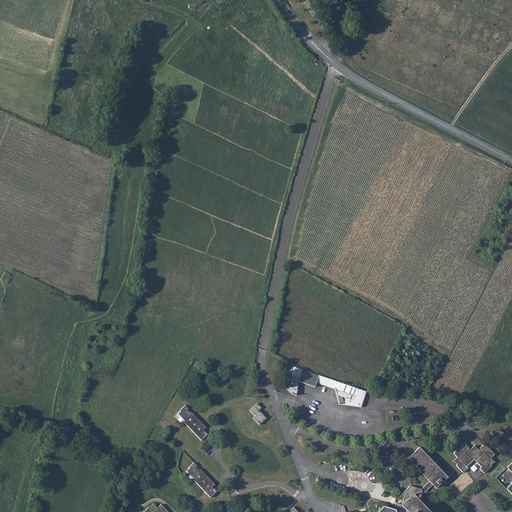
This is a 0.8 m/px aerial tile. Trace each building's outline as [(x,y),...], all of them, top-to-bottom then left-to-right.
[(346,385),(303,370),(292,366),(286,385),(295,389),(297,385),(296,384),(297,382),(315,388),(317,384),(339,391),(338,396),(345,398),(344,405),(361,408),(366,391),(346,385)] [(255,403),(248,410),(253,416),(251,418),(257,424),(264,418),(257,410),(259,408),(255,403)] [(179,411),(176,414),(182,420),(181,422),(200,441),(206,434),(202,429),(204,427),(183,405),(178,410),(179,411)] [(456,456),(452,460),(462,471),(467,466),(466,465),(473,458),(481,465),(479,467),(483,471),(494,461),(489,457),(494,453),(483,442),(477,448),(473,444),(469,447),(463,442),(453,452),(456,456)] [(427,511),(416,500),(422,495),(422,493),(431,484),(434,486),(443,478),(446,475),(418,446),(406,457),(428,480),(420,487),(409,485),(400,492),(402,500),(400,503),(396,501),(388,509),(383,507),(377,511),(297,511),(292,507),(287,511),(427,511)] [(191,478),(209,498),(216,491),(211,486),(213,484),(192,462),(187,467),(188,468),(185,471),(191,478)]
